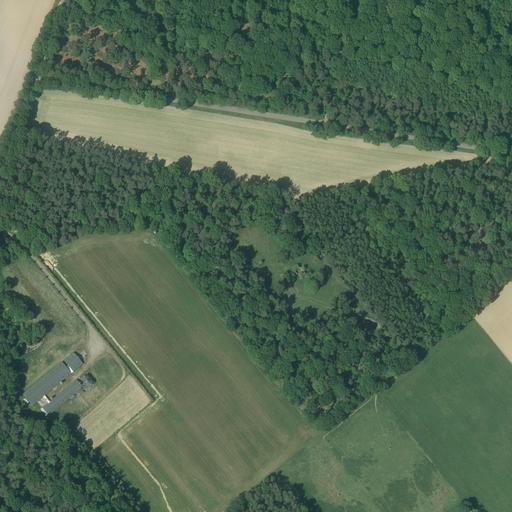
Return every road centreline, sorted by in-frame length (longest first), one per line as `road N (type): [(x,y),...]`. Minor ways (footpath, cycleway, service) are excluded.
road 1 (unclassified): [(511,155),(34,75)]
road 2 (track): [(340,50),(511,93)]
road 3 (unknown): [(91,329),(0,224)]
